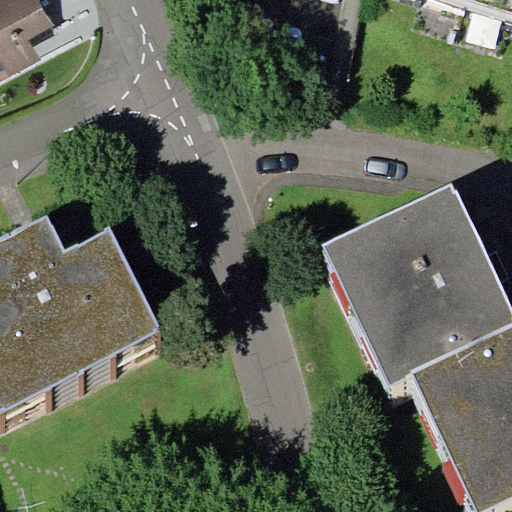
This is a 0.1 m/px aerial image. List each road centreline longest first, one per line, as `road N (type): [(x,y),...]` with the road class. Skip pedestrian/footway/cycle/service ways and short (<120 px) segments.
road 1 (residential): [(170,87),(259,333),(302,511)]
road 2 (residential): [(0,155),(170,87)]
